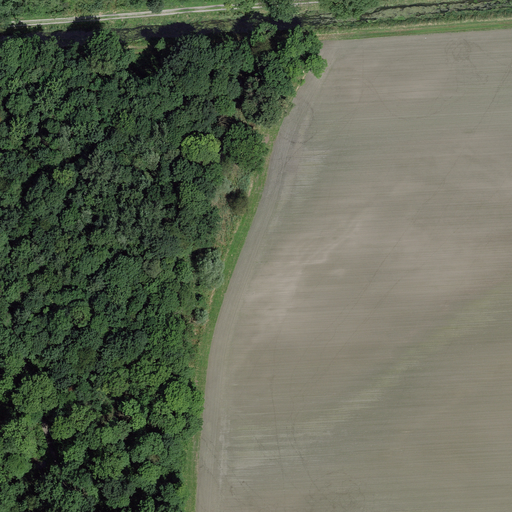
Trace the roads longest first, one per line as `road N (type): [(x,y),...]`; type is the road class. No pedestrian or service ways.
road 1 (track): [(511,23),(0,64)]
road 2 (track): [(318,0),(0,24)]
road 3 (track): [(68,511),(0,288)]
